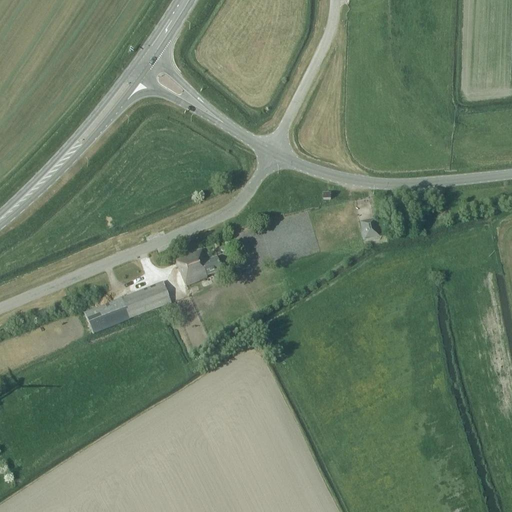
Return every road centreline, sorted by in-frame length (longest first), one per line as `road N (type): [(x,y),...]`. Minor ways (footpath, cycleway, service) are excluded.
road 1 (unclassified): [(0,309),(225,214),(272,151)]
road 2 (tertiary): [(511,173),(369,182),(272,151)]
road 3 (primary): [(0,225),(84,146),(138,78)]
road 4 (primary): [(127,71),(0,212)]
road 5 (unclassified): [(272,151),(330,31),(334,0)]
